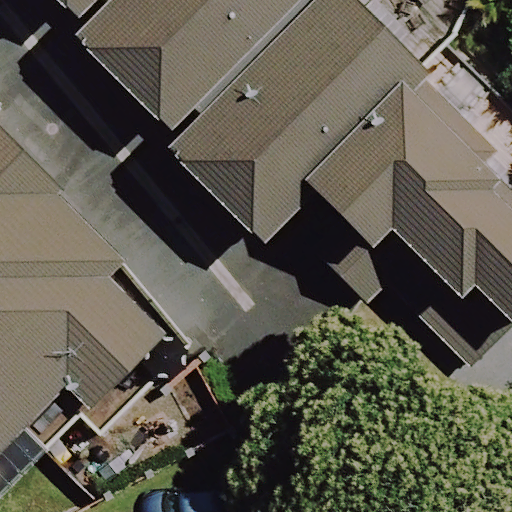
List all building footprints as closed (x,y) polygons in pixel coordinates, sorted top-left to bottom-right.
[(14,0),(52,40),(95,0),(14,0)] [(95,0),(52,40),(146,142),(298,0),(95,0)] [(233,236),(252,256),(310,202),(296,186),(421,70),(417,66),(356,0),(298,0),(146,142),(233,236)] [(296,186),(310,202),(360,256),(382,236),(489,352),(511,329),(511,168),(421,70),(296,186)] [(0,506),(178,340),(0,149),(0,506)]
